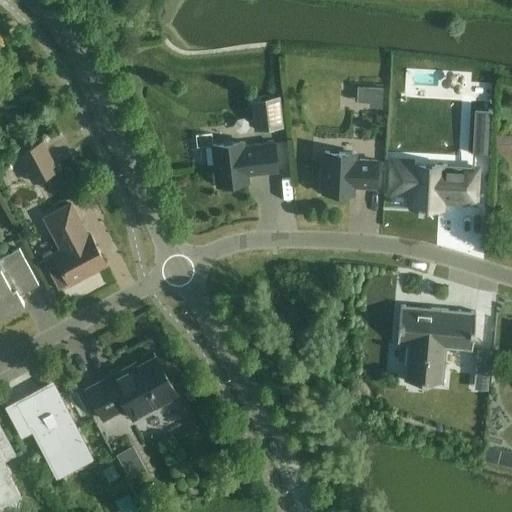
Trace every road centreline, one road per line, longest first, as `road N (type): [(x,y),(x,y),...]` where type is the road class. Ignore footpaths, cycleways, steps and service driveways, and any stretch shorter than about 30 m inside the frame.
road 1 (residential): [(176,274),(214,251),(257,240),(328,238),(511,278)]
road 2 (tertiary): [(176,274),(54,22),(34,0)]
road 3 (tertiary): [(304,511),(176,274)]
road 4 (unclassified): [(0,373),(176,274)]
